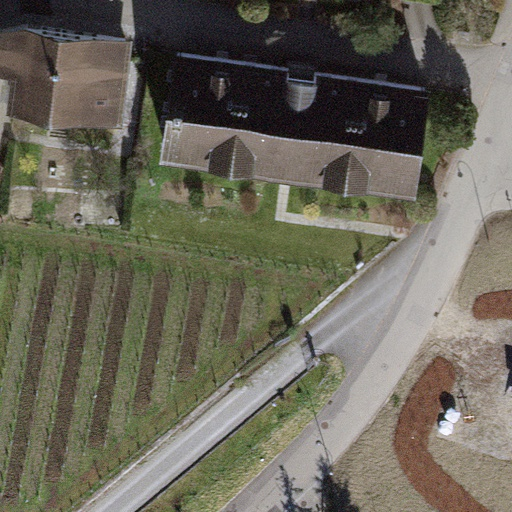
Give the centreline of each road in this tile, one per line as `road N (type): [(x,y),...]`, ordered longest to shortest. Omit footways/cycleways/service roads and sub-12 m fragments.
road 1 (residential): [(0,19),(70,0),(511,78)]
road 2 (residential): [(252,511),(381,371),(481,178)]
